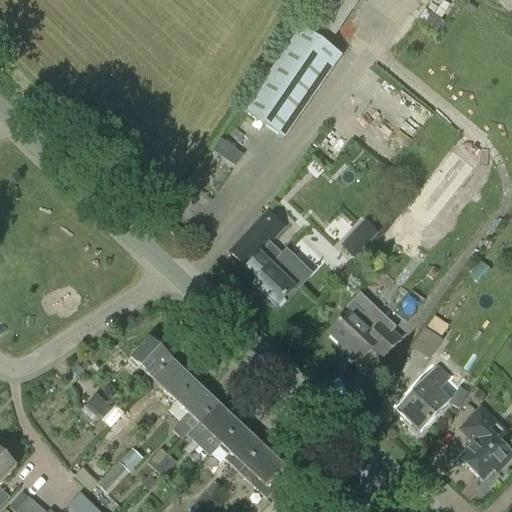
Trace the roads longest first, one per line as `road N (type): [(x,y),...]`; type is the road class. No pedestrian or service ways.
road 1 (residential): [(417,511),(172,272)]
road 2 (residential): [(172,272),(0,109)]
road 3 (residential): [(172,272),(8,380),(0,372)]
